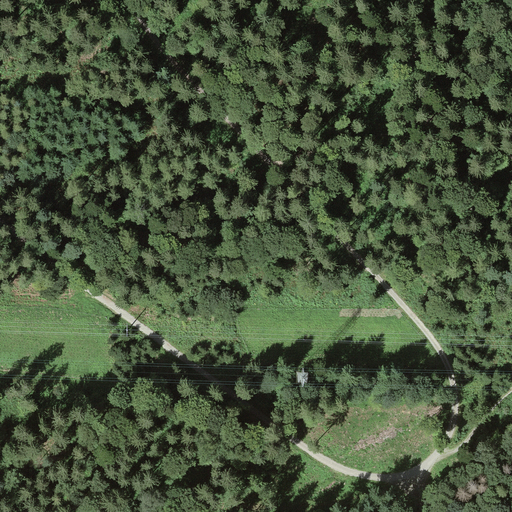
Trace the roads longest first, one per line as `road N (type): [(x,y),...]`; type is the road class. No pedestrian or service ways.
road 1 (track): [(421,511),(410,482),(442,454),(457,396),(440,351),(131,0)]
road 2 (track): [(410,482),(367,478),(291,441),(0,221)]
